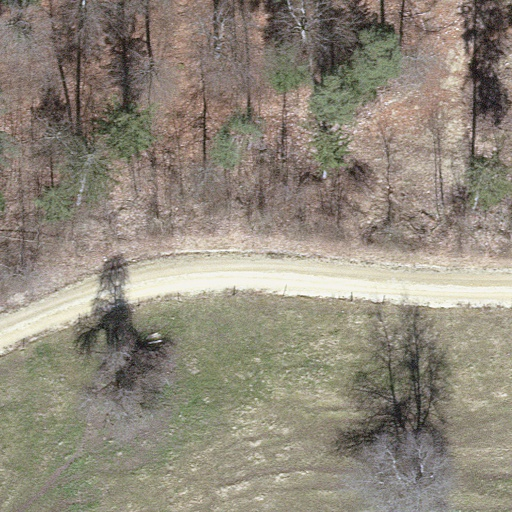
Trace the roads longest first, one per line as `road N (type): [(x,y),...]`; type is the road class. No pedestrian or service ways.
road 1 (track): [(511,294),(142,289),(0,336)]
road 2 (track): [(501,0),(466,22),(447,98),(485,171),(511,183)]
